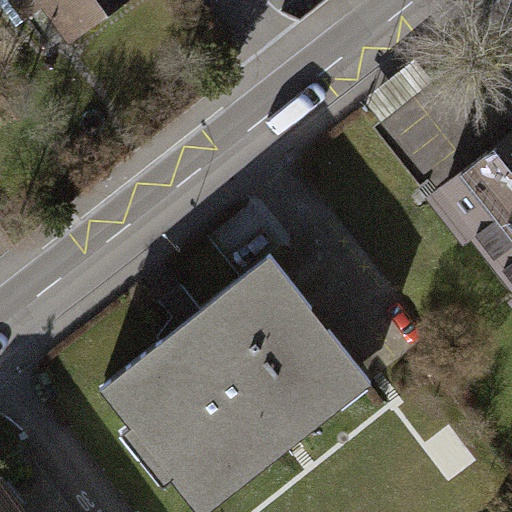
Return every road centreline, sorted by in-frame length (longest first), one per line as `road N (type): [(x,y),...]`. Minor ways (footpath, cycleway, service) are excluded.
road 1 (tertiary): [(302,89),(0,327)]
road 2 (residential): [(0,368),(109,511)]
road 3 (tertiary): [(415,0),(302,89)]
